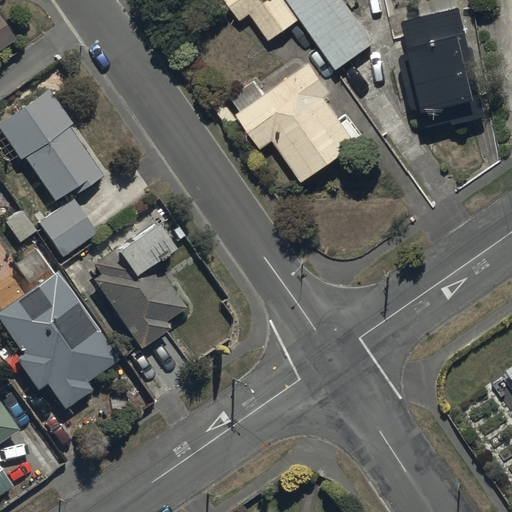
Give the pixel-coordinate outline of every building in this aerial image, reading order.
[(230,0),(241,15),(252,8),(272,35),(300,14),(289,0),(230,0)] [(289,0),(300,14),(339,66),(376,38),(347,0),(289,0)] [(420,0),(422,9),(405,13),(413,46),(402,49),(415,102),(425,100),(430,119),(453,113),(454,119),(490,111),(484,85),(480,86),(468,33),(471,32),(463,0),(455,2),(454,0),(420,0)] [(0,44),(15,33),(0,12),(0,44)] [(311,56),(264,89),(255,77),(232,94),(242,106),(239,108),(264,142),(275,134),(304,175),(358,135),(326,92),(333,86),(311,56)] [(0,128),(20,156),(24,153),(55,196),(67,188),(71,193),(102,171),(67,122),(72,119),(48,84),(0,118),(0,128)] [(73,195),(40,221),(64,253),(98,227),(73,195)] [(36,227),(21,205),(4,217),(20,239),(36,227)] [(166,316),(186,301),(153,251),(175,236),(158,213),(84,265),(140,343),(170,322),(166,316)] [(38,383),(46,377),(65,404),(91,385),(85,377),(118,353),(54,267),(0,307),(0,313),(24,346),(15,352),(38,383)] [(0,437),(19,424),(0,397),(0,437)] [(0,492),(13,483),(0,464),(0,492)]
